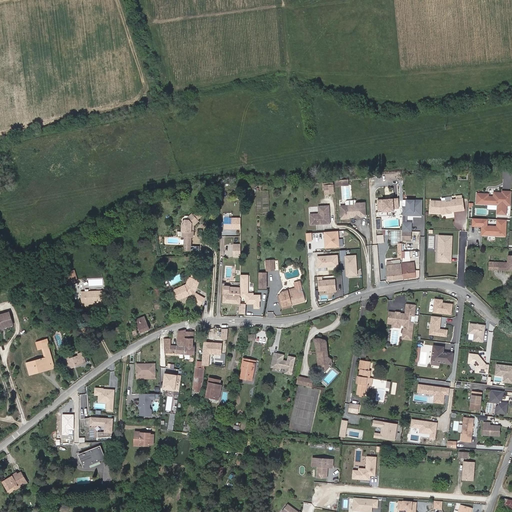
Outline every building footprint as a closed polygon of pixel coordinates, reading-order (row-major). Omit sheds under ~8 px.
[(331,183),(323,184),(323,192),(332,192),(331,183)] [(509,204),(510,191),(501,191),(501,192),(492,192),(492,196),(487,196),(482,196),(482,194),(475,193),(475,203),(496,204),(496,213),(505,213),(505,204),(509,204)] [(429,202),(428,213),(439,214),(440,215),(449,214),(449,212),(449,211),(451,211),(451,212),(462,210),(459,196),(453,197),(454,200),(449,201),(449,198),(439,199),(439,202),(429,202)] [(397,208),(397,198),(387,199),(384,199),(376,199),(377,212),(385,211),(392,211),(392,208),(397,208)] [(401,231),(410,231),(410,222),(406,222),(406,215),(413,215),(413,214),(415,214),(415,215),(420,215),(421,200),(406,200),(406,207),(402,207),(401,231)] [(347,216),(353,215),(353,214),(358,213),(358,215),(364,215),(364,202),(354,202),(355,204),(339,205),(340,215),(347,214),(347,216)] [(309,224),(317,224),(317,222),(320,222),(320,223),(328,223),(327,205),(316,206),(317,214),(309,214),(309,224)] [(181,228),(190,227),(192,226),(192,225),(197,220),(190,213),(188,216),(187,219),(184,219),(181,222),(181,228)] [(222,227),(239,227),(239,216),(222,216),(222,227)] [(472,217),(472,226),(481,226),(481,235),(507,236),(508,219),(496,218),(496,224),(488,224),(488,218),(472,217)] [(190,227),(181,228),(181,230),(181,235),(183,235),(183,249),(189,249),(189,245),(189,236),(192,236),(192,230),(190,230),(190,227)] [(410,231),(401,231),(401,240),(410,240),(410,231)] [(325,235),(315,236),(315,243),(325,243),(325,235)] [(450,263),(451,238),(439,237),(439,245),(440,245),(440,254),(438,257),(438,263),(450,263)] [(317,267),(337,265),(336,254),(316,256),(317,267)] [(346,254),(345,275),(357,275),(357,254),(346,254)] [(401,259),(386,260),(387,265),(385,265),(386,278),(402,277),(402,263),(401,259)] [(492,269),(506,269),(506,261),(493,261),(492,269)] [(192,292),(197,280),(195,279),(196,275),(190,273),(189,277),(187,277),(185,284),(178,287),(179,289),(172,292),(175,298),(177,298),(183,296),(183,295),(185,294),(186,294),(188,294),(190,300),(199,303),(202,296),(193,293),(192,292)] [(247,274),(239,274),(239,287),(239,297),(243,296),(243,302),(251,302),(253,302),(253,307),(258,307),(258,299),(259,299),(259,294),(252,294),(252,292),(247,292),(247,274)] [(319,292),(337,290),(336,275),(317,276),(319,292)] [(295,286),(286,289),(281,291),(279,294),(280,299),(282,306),(296,301),(305,299),(299,279),(293,281),(295,286)] [(229,286),(229,285),(223,285),(222,302),(239,303),(239,297),(239,287),(229,286)] [(99,291),(79,291),(80,303),(99,303),(99,291)] [(281,308),(297,303),(296,301),(282,306),(280,299),(279,294),(277,294),(281,308)] [(443,302),(443,298),(434,297),(433,312),(453,314),(454,302),(443,302)] [(387,321),(392,322),(392,320),(398,321),(400,311),(388,310),(387,321)] [(402,337),(407,337),(409,313),(409,311),(405,310),(405,312),(400,311),(398,321),(405,322),(404,330),(403,330),(402,337)] [(6,312),(0,314),(0,328),(11,325),(6,312)] [(147,327),(142,313),(131,316),(132,319),(136,331),(147,327)] [(431,315),(430,334),(448,336),(448,328),(441,328),(442,316),(431,315)] [(129,334),(136,331),(132,319),(127,321),(128,324),(126,324),(129,334)] [(95,332),(93,323),(86,325),(87,334),(95,332)] [(474,340),(484,341),(485,325),(470,323),(469,333),(475,333),(474,340)] [(177,330),(176,340),(183,340),(185,328),(177,330)] [(183,345),(183,354),(193,354),(193,346),(192,346),(193,331),(186,331),(184,345),(183,345)] [(175,353),(175,345),(169,345),(169,335),(163,335),(164,353),(175,353)] [(329,358),(324,355),(323,350),(324,350),(322,340),(322,339),(321,339),(315,338),(310,340),(309,340),(309,341),(313,350),(316,366),(322,370),(324,368),(326,369),(330,363),(329,358)] [(36,373),(49,370),(47,363),(51,362),(45,340),(34,343),(36,350),(41,349),(43,359),(27,363),(30,373),(36,372),(36,373)] [(175,353),(183,354),(183,345),(183,340),(176,340),(175,353)] [(200,365),(204,365),(206,366),(208,353),(213,354),(214,343),(203,342),(200,365)] [(434,345),(432,361),(439,361),(452,363),(454,353),(440,351),(441,345),(434,345)] [(63,359),(67,369),(84,363),(81,353),(78,354),(78,356),(69,359),(68,357),(63,359)] [(284,354),(275,353),(272,367),(282,369),(282,367),(287,368),(286,372),(293,374),(296,357),(289,355),(288,361),(283,360),(284,354)] [(479,355),(471,354),(470,362),(475,363),(478,367),(477,371),(490,372),(490,365),(486,364),(479,355)] [(365,383),(367,383),(368,376),(369,368),(367,368),(368,360),(359,360),(357,382),(356,394),(361,395),(362,390),(363,390),(363,388),(364,388),(365,383)] [(135,362),(135,373),(152,373),(152,361),(135,362)] [(30,373),(27,363),(25,364),(28,376),(36,373),(36,372),(30,373)] [(246,381),(250,365),(243,363),(241,372),(240,380),(246,381)] [(511,364),(498,363),(497,374),(505,375),(507,377),(506,381),(511,381),(511,364)] [(250,365),(246,381),(250,382),(254,366),(250,365)] [(194,369),(193,378),(201,379),(202,370),(194,369)] [(180,391),(182,374),(163,372),(162,389),(180,391)] [(300,386),(307,387),(309,379),(297,377),(296,385),(300,386)] [(217,390),(218,386),(219,381),(208,379),(207,383),(208,384),(205,398),(212,399),(212,398),(217,399),(218,390),(217,390)] [(106,409),(112,410),(113,388),(102,388),(102,389),(99,389),(99,387),(94,387),(94,393),(98,394),(98,397),(107,397),(107,401),(106,409)] [(449,388),(436,387),(435,394),(436,394),(439,395),(438,403),(442,403),(448,404),(449,396),(449,388)] [(504,389),(493,388),(492,400),(498,401),(500,403),(498,405),(497,411),(508,412),(509,401),(503,401),(501,399),(504,396),(504,389)] [(153,391),(139,391),(139,402),(139,405),(139,406),(139,413),(150,413),(150,407),(148,406),(148,402),(150,400),(150,396),(153,396),(153,391)] [(473,392),(471,410),(481,411),(483,393),(473,392)] [(359,404),(349,403),(349,411),(358,413),(359,404)] [(111,417),(90,416),(84,417),(84,424),(90,425),(90,423),(104,424),(104,430),(96,431),(97,436),(110,435),(111,417)] [(436,439),(438,421),(412,418),(411,426),(419,427),(419,432),(430,433),(429,438),(436,439)] [(467,418),(464,442),(474,443),(477,419),(467,418)] [(342,419),(340,436),(346,436),(348,420),(342,419)] [(374,437),(395,440),(398,422),(373,419),(373,425),(381,427),(381,432),(375,431),(374,437)] [(485,421),(484,434),(504,436),(505,425),(495,424),(495,422),(485,421)] [(140,440),(140,443),(149,443),(149,441),(153,441),(153,433),(150,433),(135,434),(135,440),(140,440)] [(77,455),(82,467),(88,465),(97,461),(103,458),(99,447),(77,455)] [(353,469),(352,478),(371,480),(371,475),(376,475),(377,456),(367,455),(366,467),(358,467),(358,469),(353,469)] [(334,467),(335,459),(321,458),(321,457),(319,457),(318,458),(315,458),(314,465),(320,466),(319,477),(328,477),(329,466),(334,467)] [(474,480),(475,462),(465,461),(464,479),(474,480)] [(111,487),(112,466),(104,465),(103,485),(111,487)] [(10,473),(2,478),(8,488),(16,484),(18,487),(24,483),(26,482),(21,473),(20,471),(16,473),(12,476),(10,473)] [(2,478),(0,479),(0,480),(8,494),(18,487),(16,484),(8,488),(2,478)] [(354,497),(353,505),(350,505),(349,511),(365,511),(372,511),(373,508),(378,508),(379,499),(354,497)] [(398,500),(398,510),(407,510),(406,511),(416,511),(417,502),(398,500)] [(435,500),(434,508),(443,509),(444,501),(435,500)] [(501,509),(507,511),(509,503),(503,501),(501,509)]
